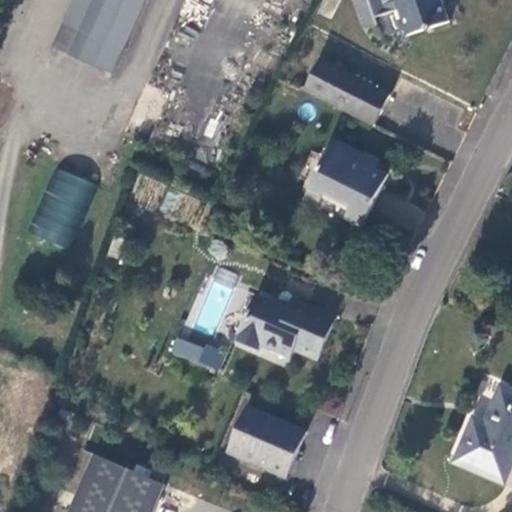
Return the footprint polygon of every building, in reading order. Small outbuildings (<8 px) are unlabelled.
[(118,46),(137,0),(68,0),(60,20),(118,46)] [(440,0),(353,0),(358,21),(363,25),(375,23),(373,15),(395,11),(400,33),(416,31),(420,35),(425,36),(430,34),(433,29),(447,26),(440,0)] [(107,71),(118,46),(60,20),(49,45),(107,71)] [(296,90),(364,125),(380,95),(314,56),(296,90)] [(313,194),(342,212),(359,219),(381,175),(367,168),(352,160),(355,152),(328,139),(302,189),(313,194)] [(371,161),(355,152),(352,160),(367,168),(371,161)] [(29,233),(69,249),(95,183),(55,167),(29,233)] [(308,206),(313,194),(302,189),(297,199),(308,206)] [(381,195),(375,217),(416,229),(422,207),(381,195)] [(359,219),(342,212),(337,221),(354,229),(359,219)] [(281,314),(284,307),(285,305),(283,300),(279,298),(274,300),(269,310),(281,314)] [(247,302),(231,341),(253,350),(254,347),(287,361),(288,358),(311,367),(328,328),(284,307),(281,314),(269,310),(247,302)] [(176,336),(170,354),(220,370),(225,352),(176,336)] [(494,487),(511,451),(511,396),(490,387),(475,424),(467,421),(447,465),(494,487)] [(304,437),(244,417),(226,461),(284,485),(304,437)] [(90,461),(67,511),(142,511),(154,486),(90,461)]
